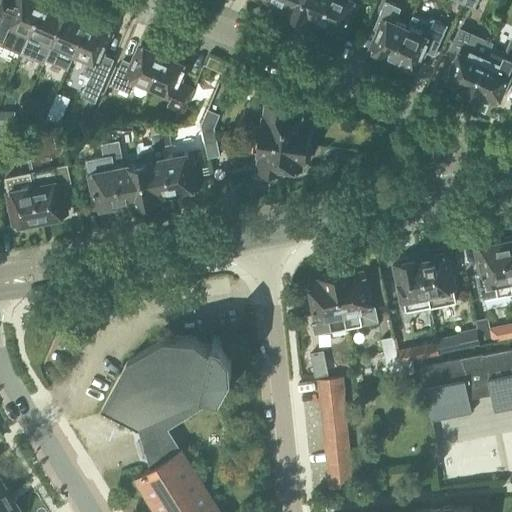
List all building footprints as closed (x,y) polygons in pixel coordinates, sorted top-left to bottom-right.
[(27,41),(44,0),(17,0),(11,14),(0,9),(0,41),(22,51),(27,41)] [(35,61),(43,65),(68,8),(59,4),(58,5),(47,0),(44,0),(27,41),(42,48),(41,51),(40,50),(35,61)] [(277,0),(276,4),(284,7),(282,11),(296,17),(303,0),(277,0)] [(303,0),(296,17),(312,24),(314,20),(320,23),(330,0),(303,0)] [(330,0),(320,23),(343,33),(351,16),(353,16),(358,4),(356,4),(357,0),(330,0)] [(392,59),(406,28),(395,23),(402,7),(385,0),(374,28),(380,30),(371,50),(392,59)] [(464,0),(463,4),(475,9),(478,0),(464,0)] [(76,51),(90,19),(77,13),(77,12),(68,8),(43,65),(50,68),(55,58),(70,65),(76,51)] [(407,28),(406,28),(392,59),(417,70),(426,51),(434,55),(448,24),(434,18),(427,21),(413,15),(407,28)] [(92,75),(83,95),(96,101),(113,61),(101,56),(112,31),(102,27),(103,24),(90,19),(76,51),(90,57),(84,71),(92,75)] [(449,48),(459,52),(447,79),(458,84),(456,87),(459,88),(458,91),(470,96),(493,46),(494,42),(459,26),(449,48)] [(511,35),(511,36),(505,51),(493,46),(470,96),(483,101),(484,99),(487,100),(488,97),(498,102),(511,70),(511,69),(511,68),(511,35)] [(150,86),(164,55),(165,53),(139,42),(131,61),(123,58),(111,84),(131,93),(137,80),(150,86)] [(164,55),(150,86),(173,96),(170,103),(185,110),(194,90),(180,84),(189,63),(165,53),(164,55)] [(224,73),(227,64),(210,56),(206,65),(224,73)] [(45,120),(60,120),(65,109),(53,103),(51,106),(45,120)] [(263,120),(260,137),(309,143),(311,127),(306,126),(307,116),(290,114),(291,107),(269,104),(266,120),(263,120)] [(98,108),(91,123),(103,123),(109,114),(98,108)] [(0,125),(3,126),(14,127),(16,112),(0,109),(0,125)] [(208,109),(201,126),(203,134),(215,132),(214,127),(220,114),(208,109)] [(30,123),(24,123),(27,137),(33,137),(38,136),(35,123),(30,123)] [(172,193),(165,159),(162,146),(158,123),(148,123),(153,144),(144,146),(143,142),(136,144),(140,164),(147,199),(148,202),(165,198),(164,195),(172,193)] [(168,124),(158,123),(162,146),(172,144),(168,124)] [(19,127),(14,127),(3,126),(1,151),(1,152),(15,154),(19,127)] [(148,202),(147,199),(140,164),(125,167),(119,140),(114,141),(112,129),(107,129),(112,156),(115,169),(122,203),(131,201),(132,205),(148,202)] [(215,132),(203,134),(208,157),(220,155),(215,132)] [(272,180),(273,174),(282,175),(283,170),(300,172),(301,161),(307,161),(309,143),(260,137),(258,154),(262,155),(259,178),(272,180)] [(191,154),(165,159),(172,193),(184,191),(184,193),(196,191),(195,188),(198,188),(191,154)] [(112,205),(122,203),(115,169),(106,171),(104,161),(100,158),(92,160),(89,165),(97,208),(100,207),(101,210),(112,207),(112,205)] [(24,187),(9,190),(16,224),(19,224),(21,226),(28,224),(30,221),(41,219),(32,172),(29,159),(19,161),(24,187)] [(32,172),(41,219),(52,217),(55,219),(62,217),(63,215),(66,214),(56,167),(33,172),(32,172)] [(511,236),(503,238),(511,281),(511,236)] [(483,272),(477,274),(482,298),(511,292),(511,281),(503,238),(490,241),(490,243),(477,246),(483,272)] [(431,305),(457,300),(447,256),(422,261),(429,294),(431,305)] [(421,307),(431,305),(429,294),(422,261),(421,257),(396,262),(403,300),(406,299),(408,310),(421,307)] [(377,321),(374,306),(372,306),(365,272),(353,274),(353,271),(349,271),(349,269),(336,272),(347,327),(377,321)] [(321,281),(310,283),(318,322),(313,323),(315,334),(347,327),(336,272),(323,274),(324,277),(320,277),(321,281)] [(477,327),(480,343),(493,341),(488,317),(475,319),(477,327)] [(389,375),(400,373),(400,372),(398,360),(393,335),(390,319),(378,322),(382,338),(381,338),(386,362),(389,375)] [(477,327),(459,331),(459,333),(463,347),(480,343),(477,327)] [(180,448),(167,427),(219,394),(221,395),(233,372),(232,353),(223,339),(215,335),(214,337),(215,337),(212,343),(197,335),(166,336),(128,360),(101,410),(139,430),(140,427),(141,426),(154,466),(136,477),(158,511),(221,511),(181,447),(180,448)] [(411,347),(397,350),(399,361),(413,359),(420,357),(418,350),(412,351),(411,347)] [(511,348),(484,354),(483,353),(421,365),(425,386),(431,420),(452,416),(472,412),(469,395),(490,390),(494,411),(511,407),(511,348)] [(311,353),(316,376),(328,374),(323,351),(311,353)] [(413,359),(399,361),(400,364),(401,372),(402,374),(415,372),(413,359)] [(344,386),(343,376),(318,378),(319,389),(344,386)] [(319,389),(321,400),(345,398),(344,386),(319,389)] [(345,398),(321,400),(322,415),(347,412),(346,409),(345,398)] [(322,415),(323,427),(348,424),(347,412),(322,415)] [(325,439),(349,437),(348,424),(323,427),(325,439)] [(349,437),(325,439),(326,451),(351,449),(349,437)] [(441,462),(437,440),(429,442),(433,464),(441,462)] [(351,449),(326,451),(327,464),(352,461),(351,449)] [(329,476),(353,473),(352,461),(327,464),(329,476)] [(329,476),(330,487),(354,485),(353,473),(329,476)] [(0,498),(8,494),(2,484),(3,481),(0,475),(0,498)] [(0,498),(0,511),(20,511),(21,510),(18,504),(14,503),(8,494),(0,498)]
